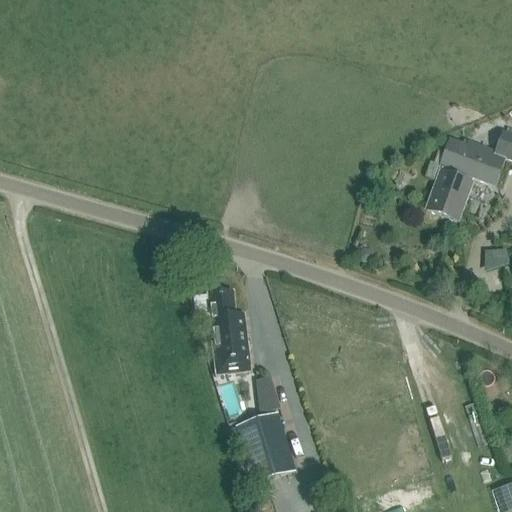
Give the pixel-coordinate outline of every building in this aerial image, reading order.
[(450,143),(440,168),(443,169),(427,213),(457,224),(473,180),(494,188),(504,160),(511,162),(511,138),(503,135),(495,156),(469,145),(454,144),(450,143)] [(506,249),(483,253),(485,270),(508,266),(506,249)] [(359,254),(358,260),(362,264),(367,265),(372,262),(373,257),(370,252),(364,251),(359,254)] [(217,352),(213,353),(216,376),(249,373),(242,316),(234,317),(233,309),(232,310),(230,293),(210,296),(212,312),(210,312),(212,333),(215,333),(217,352)] [(291,473),(275,415),(234,427),(250,485),(291,473)]
